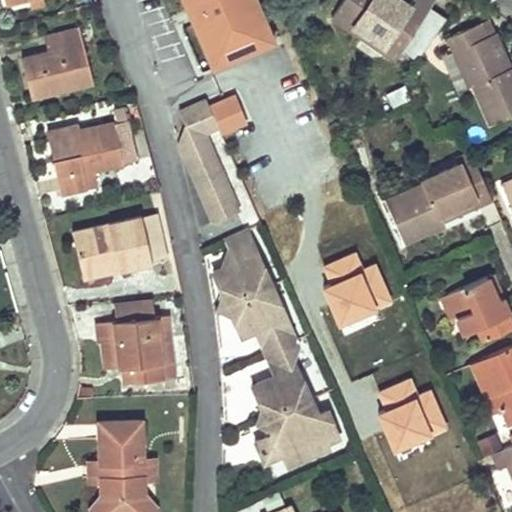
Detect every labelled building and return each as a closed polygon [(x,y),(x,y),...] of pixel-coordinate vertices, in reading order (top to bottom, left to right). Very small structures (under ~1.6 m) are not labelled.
[(267,0),(189,0),(217,65),(283,37),(267,0)] [(341,0),(329,18),(359,38),(363,33),(393,54),(399,46),(415,58),(440,21),(424,10),(429,3),(425,0),(411,0),(407,6),(403,12),(385,0),(341,0)] [(407,6),(398,0),(385,0),(403,12),(407,6)] [(492,32),(488,35),(483,37),(477,23),(450,35),(456,49),(453,51),(469,87),(473,85),(491,123),(511,113),(511,67),(511,66),(508,67),(492,32)] [(78,27),(61,31),(43,35),(47,51),(21,57),(31,98),(92,82),(78,27)] [(393,54),(363,33),(359,38),(390,60),(393,54)] [(248,122),(235,91),(212,101),(225,132),(248,122)] [(217,126),(204,99),(178,111),(189,138),(178,144),(211,220),(237,209),(204,133),(217,126)] [(113,122),(121,161),(134,158),(125,119),(113,122)] [(93,167),(107,164),(121,161),(113,122),(113,120),(79,127),(78,124),(46,130),(58,190),(96,182),(93,167)] [(403,242),(423,233),(443,224),(441,219),(490,198),(472,158),(469,152),(455,158),(458,164),(383,196),(403,242)] [(511,180),(501,185),(511,210),(511,180)] [(165,258),(155,212),(140,215),(150,261),(165,258)] [(150,261),(140,215),(72,230),(83,276),(150,261)] [(270,285),(246,229),(224,238),(236,262),(211,273),(221,295),(229,314),(239,336),(254,330),(263,326),(273,348),(264,352),(273,374),(248,386),(257,407),(266,426),(269,433),(250,442),(259,463),(278,455),(283,466),(324,448),(322,444),(336,438),(324,409),(313,413),(306,398),(290,361),(283,344),(293,339),(270,285)] [(477,327),(480,334),(483,341),(511,328),(511,323),(491,273),(445,293),(456,319),(462,333),(477,327)] [(456,319),(445,293),(438,296),(449,322),(456,319)] [(153,295),(113,299),(115,319),(155,316),(153,295)] [(216,309),(223,312),(229,314),(221,295),(219,301),(216,309)] [(168,360),(163,315),(155,316),(159,361),(168,360)] [(155,316),(115,319),(97,321),(98,337),(102,336),(105,366),(117,365),(136,363),(138,381),(174,377),(172,360),(168,360),(159,361),(155,316)] [(273,348),(263,326),(254,330),(264,352),(273,348)] [(290,361),(297,348),(293,339),(283,344),(290,361)] [(511,343),(470,362),(493,412),(502,408),(508,423),(511,421),(511,343)] [(136,363),(117,365),(119,382),(138,381),(136,363)] [(75,396),(83,396),(91,395),(91,387),(77,387),(75,396)] [(266,426),(257,407),(255,415),(252,421),(258,423),(266,426)] [(141,419),(99,420),(99,458),(100,467),(142,466),(142,454),(141,419)] [(511,473),(511,443),(490,453),(497,468),(508,463),(511,473)] [(154,479),(154,454),(142,454),(142,466),(143,479),(154,479)] [(100,467),(99,458),(87,458),(88,481),(100,480),(100,467)] [(100,480),(100,493),(100,511),(143,511),(143,490),(143,479),(142,466),(100,467),(100,480)] [(143,511),(155,511),(155,503),(143,490),(143,511)] [(100,511),(100,493),(88,504),(88,511),(100,511)]
